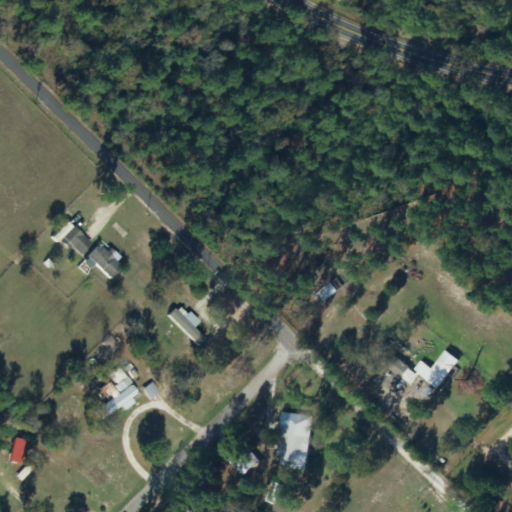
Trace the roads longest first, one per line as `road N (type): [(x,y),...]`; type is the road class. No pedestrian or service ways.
road 1 (residential): [(0,46),(476,511)]
road 2 (secondary): [(292,0),(401,52),(511,78)]
road 3 (residential): [(145,511),(303,350)]
